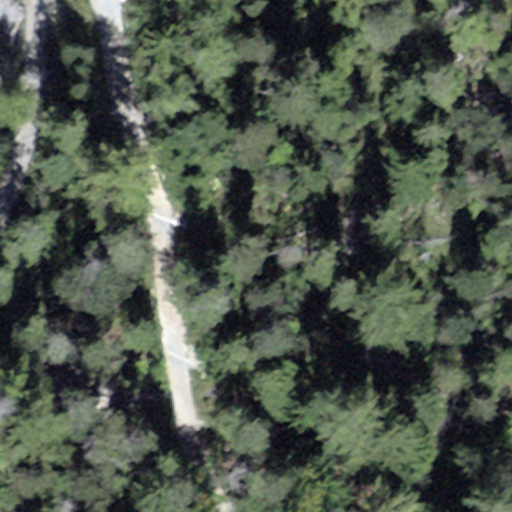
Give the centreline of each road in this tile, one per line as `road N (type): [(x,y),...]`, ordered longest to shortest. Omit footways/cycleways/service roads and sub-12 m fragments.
road 1 (track): [(101,0),(116,135),(154,267),(206,511)]
road 2 (track): [(0,182),(12,154),(34,0)]
